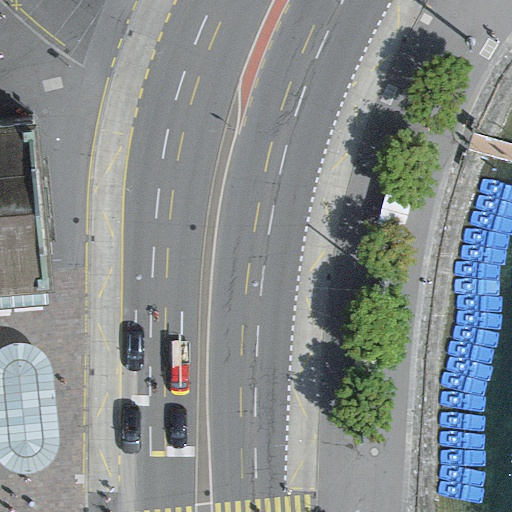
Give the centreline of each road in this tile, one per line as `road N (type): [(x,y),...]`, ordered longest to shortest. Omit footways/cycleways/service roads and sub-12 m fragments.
road 1 (primary): [(251,511),(249,326),(261,215),(298,83),(340,0)]
road 2 (primary): [(224,0),(174,129),(149,401),(153,511)]
